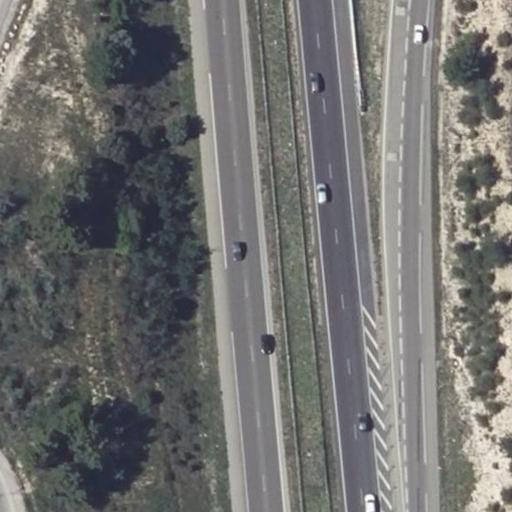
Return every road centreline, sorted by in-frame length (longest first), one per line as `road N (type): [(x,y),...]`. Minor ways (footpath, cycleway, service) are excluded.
road 1 (motorway): [(366,511),(320,0)]
road 2 (motorway): [(225,0),(269,511)]
road 3 (motorway): [(417,511),(411,217),(420,0)]
